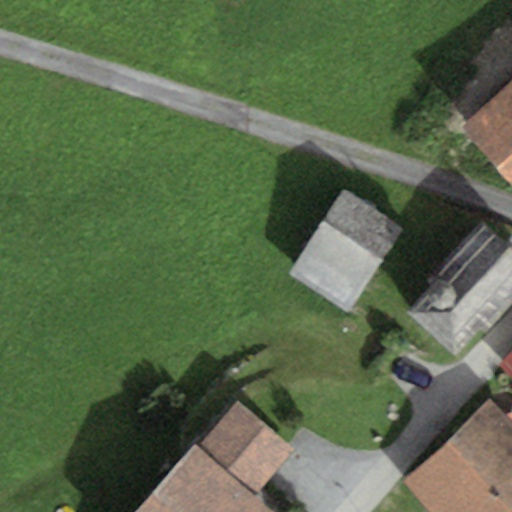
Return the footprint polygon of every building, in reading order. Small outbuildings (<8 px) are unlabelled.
[(511,120),(487,142),(511,170),(511,120)] [(370,205),(304,284),(349,322),(415,242),(370,205)] [(511,235),(424,326),(472,372),(511,330),(511,235)] [(511,511),(511,417),(421,494),(435,511),(511,511)] [(266,511),(311,465),(262,419),(217,466),(265,511),(266,511)] [(265,511),(217,466),(172,511),(265,511)]
